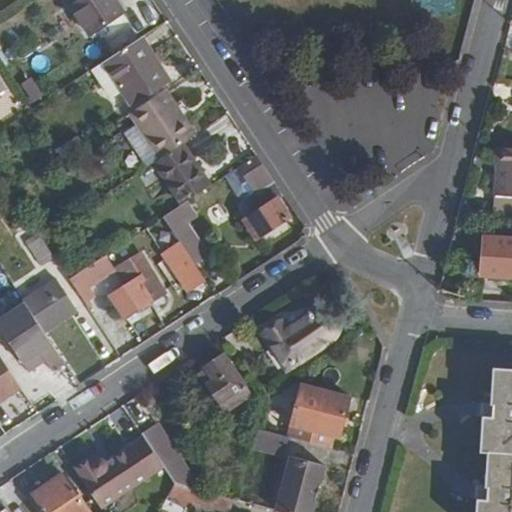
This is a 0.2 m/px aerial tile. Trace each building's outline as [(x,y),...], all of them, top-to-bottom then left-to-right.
[(91,37),(124,13),(114,0),(82,0),(71,8),(91,37)] [(169,82),(144,40),(126,52),(123,50),(103,64),(132,106),(169,82)] [(194,137),(163,90),(128,114),(161,160),(184,144),(194,137)] [(212,186),(184,144),(161,160),(154,164),(183,206),(212,186)] [(511,149),(498,149),(497,165),(502,165),(502,198),(496,198),(495,218),(511,218),(511,149)] [(285,198),(257,156),(241,167),(243,169),(201,197),(207,204),(248,176),(258,191),(256,193),(261,200),(252,206),(254,211),(247,217),(250,222),(247,225),(258,240),(288,220),(277,204),(285,198)] [(207,255),(186,222),(171,231),(186,253),(194,264),(207,255)] [(53,256),(41,237),(28,247),(41,265),(53,256)] [(511,276),(511,237),(484,237),(483,276),(511,276)] [(194,264),(186,253),(169,266),(184,289),(202,277),(194,264)] [(91,288),(115,271),(107,257),(70,282),(85,305),(96,297),(91,288)] [(163,299),(149,278),(115,301),(129,324),(163,299)] [(78,310),(56,279),(23,301),(27,307),(44,333),(78,310)] [(44,333),(27,307),(0,324),(0,328),(23,366),(41,354),(52,373),(65,365),(44,333)] [(285,369),(334,337),(338,331),(337,319),(331,312),(325,309),(317,310),(315,308),(311,310),(311,314),(287,329),(283,322),(263,336),(285,369)] [(0,401),(21,389),(0,357),(0,401)] [(249,394),(224,357),(207,368),(210,373),(202,378),(223,411),(249,394)] [(511,511),(511,370),(495,370),(492,418),(484,418),(482,456),(489,456),(487,503),(479,503),(478,511),(511,511)] [(338,439),(348,400),(303,386),(288,437),(330,449),(333,438),(338,439)] [(202,493),(158,427),(143,437),(144,439),(165,468),(178,486),(202,493)] [(281,454),(286,437),(259,429),(254,447),(281,454)] [(102,511),(165,468),(144,439),(106,465),(102,461),(98,458),(91,459),(75,471),(102,511)] [(315,511),(327,468),(293,459),(279,511),(315,511)] [(89,511),(66,478),(33,499),(42,511),(89,511)] [(202,493),(178,486),(171,499),(222,511),(231,511),(234,501),(202,493)] [(185,511),(184,510),(169,503),(163,511),(185,511)]
